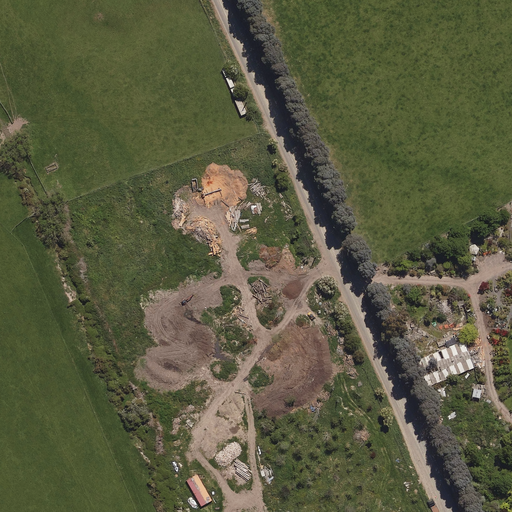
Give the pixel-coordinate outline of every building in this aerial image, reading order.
[(245,296),(237,296),(237,305),(245,306),(245,296)] [(460,316),(464,315),(465,319),(471,317),(470,313),(471,313),(469,308),(458,312),(460,316)] [(475,367),(464,341),(418,360),(429,386),(475,367)] [(475,387),(472,397),(480,398),(482,389),(475,387)] [(212,500),(197,474),(187,480),(201,506),(212,500)]
